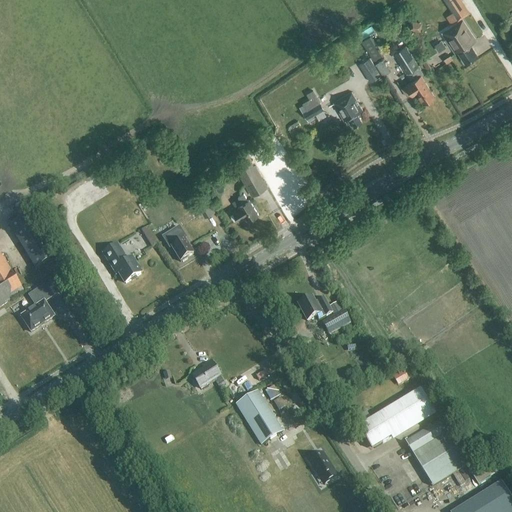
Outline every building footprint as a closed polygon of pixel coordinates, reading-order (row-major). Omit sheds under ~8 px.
[(444,0),(457,20),(467,14),(458,0),(444,0)] [(422,25),(430,27),(431,19),(423,18),(422,25)] [(465,63),(477,55),(470,44),(476,40),(462,19),(442,33),(455,54),(458,52),(465,63)] [(355,37),(348,42),(351,46),(358,41),(355,37)] [(408,73),(413,81),(410,82),(406,85),(412,95),(417,93),(424,104),(434,97),(425,83),(421,76),(420,76),(415,68),(418,66),(406,46),(394,53),(407,73),(408,73)] [(432,58),(436,64),(441,61),(437,54),(432,58)] [(450,56),(444,60),(447,64),(453,60),(450,56)] [(363,71),(370,82),(381,76),(374,65),(363,71)] [(305,106),(300,109),(307,120),(324,110),(313,90),(307,93),(310,99),(303,103),(305,106)] [(357,114),(362,110),(352,92),(333,103),(344,121),(347,119),(351,126),(353,125),(354,127),(362,123),(357,114)] [(297,121),(286,128),(291,136),(296,133),(293,127),(299,124),(297,121)] [(232,163),(252,197),(268,188),(255,164),(254,165),(251,160),(252,159),(249,153),(232,163)] [(161,206),(176,197),(170,188),(156,197),(161,206)] [(238,220),(240,220),(246,217),(248,221),(258,215),(249,200),(248,201),(244,194),(238,197),(242,204),(239,206),(240,207),(234,210),(234,213),(238,220)] [(204,196),(195,201),(200,209),(209,203),(204,196)] [(169,202),(164,206),(170,214),(175,210),(169,202)] [(9,227),(36,270),(56,257),(29,214),(9,227)] [(153,245),(161,240),(152,225),(144,229),(153,245)] [(170,234),(163,238),(170,249),(171,248),(181,263),(182,262),(183,263),(187,260),(187,259),(194,255),(184,240),(186,239),(179,228),(170,234)] [(126,284),(141,274),(134,264),(132,265),(130,261),(127,263),(117,246),(104,254),(115,271),(117,270),(126,284)] [(0,307),(24,292),(0,254),(0,307)] [(86,284),(94,279),(90,274),(83,278),(86,284)] [(38,275),(31,283),(38,288),(44,280),(38,275)] [(22,318),(21,318),(21,319),(22,319),(31,332),(30,332),(31,333),(54,318),(54,317),(45,304),(57,295),(49,283),(29,297),(36,308),(22,318)] [(312,297),(299,305),(308,322),(317,317),(319,321),(332,314),(324,299),(315,304),(312,297)] [(334,316),(345,311),(341,302),(330,307),(334,316)] [(329,335),(350,323),(344,312),(322,324),(329,335)] [(203,367),(204,368),(205,370),(192,378),(200,390),(221,377),(211,361),(203,367)] [(180,368),(172,370),(175,383),(183,381),(180,368)] [(399,386),(409,380),(403,371),(393,378),(399,386)] [(283,387),(277,391),(281,396),(287,393),(283,387)] [(358,428),(371,450),(433,412),(420,391),(358,428)] [(236,406),(261,445),(283,431),(282,428),(280,429),(268,410),(257,393),(236,406)] [(273,403),(279,412),(286,407),(280,398),(273,403)] [(479,486),(491,479),(479,459),(476,461),(448,415),(405,442),(432,487),(467,466),(479,486)] [(321,480),(333,472),(322,454),(309,462),(321,480)] [(511,511),(511,500),(502,484),(456,511),(511,511)] [(425,493),(421,496),(427,504),(431,501),(425,493)]
